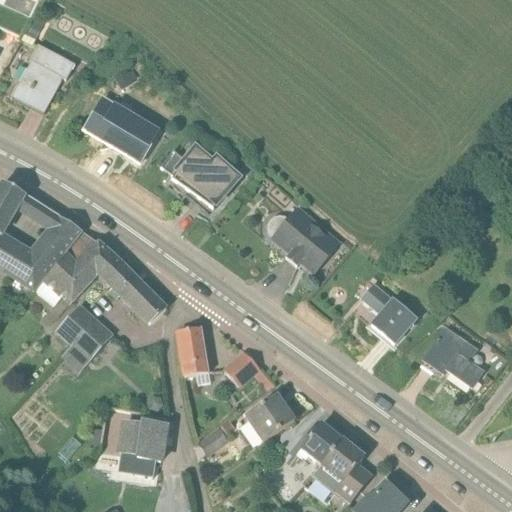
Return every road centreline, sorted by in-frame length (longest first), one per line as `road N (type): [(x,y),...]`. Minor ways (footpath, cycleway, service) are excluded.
road 1 (secondary): [(511,508),(202,282)]
road 2 (secondary): [(0,152),(202,282)]
road 3 (residential): [(205,511),(167,346),(187,300)]
